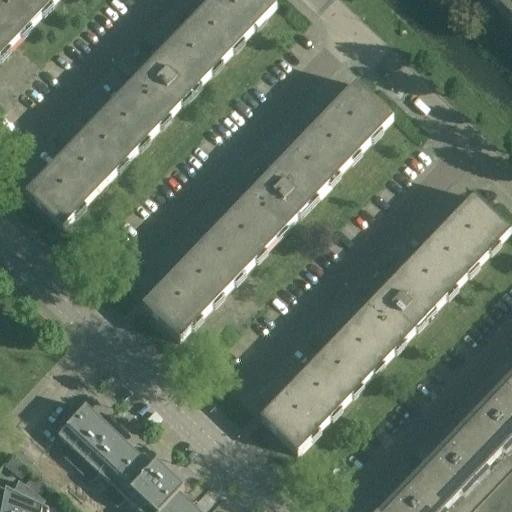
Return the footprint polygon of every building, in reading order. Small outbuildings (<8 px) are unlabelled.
[(0,0),(0,63),(16,47),(61,0),(0,0)] [(265,0),(216,0),(26,199),(63,234),(277,11),(265,0)] [(511,0),(485,0),(510,24),(511,21),(511,0)] [(356,88),(143,311),(180,346),(248,275),(393,123),(356,88)] [(474,200),(260,424),(297,459),(511,236),(474,200)] [(511,511),(511,378),(383,511),(511,511)] [(164,511),(179,497),(179,498),(184,492),(157,466),(152,472),(86,410),(58,440),(72,453),(64,461),(91,486),(99,478),(111,489),(103,498),(117,511),(125,502),(135,511),(164,511)] [(31,480),(25,489),(39,500),(46,492),(31,480)] [(60,491),(72,502),(80,493),(68,482),(60,491)] [(1,508),(0,511),(45,511),(39,509),(45,506),(46,505),(39,500),(25,489),(19,484),(18,485),(14,497),(6,493),(5,495),(6,495),(3,508),(1,508)] [(189,511),(192,510),(179,498),(179,497),(164,511),(189,511)] [(100,511),(89,501),(81,510),(82,511),(100,511)]
